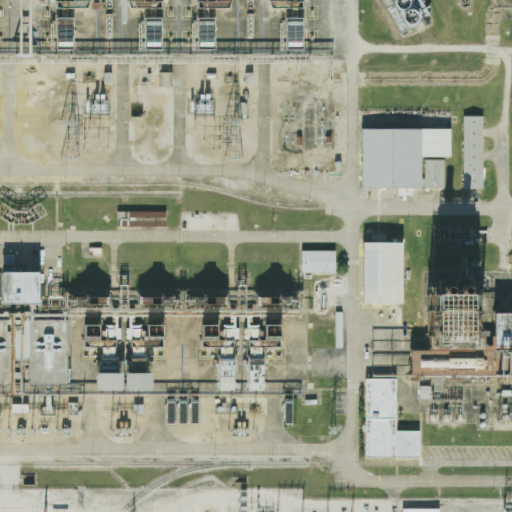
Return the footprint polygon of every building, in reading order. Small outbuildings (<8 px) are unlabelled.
[(247,0),(247,8),(255,8),(255,0),(247,0)] [(419,0),(429,17),(397,35),(377,0),(419,0)] [(106,36),(114,36),(114,13),(106,13),(106,36)] [(247,37),(255,37),(255,14),(247,14),(247,37)] [(149,42),(165,42),(165,18),(149,17),(149,42)] [(201,49),(218,49),(219,17),(202,17),(201,49)] [(160,87),(172,87),(172,72),(159,73),(160,87)] [(461,118),(481,118),(481,190),(461,190),(461,118)] [(361,130),(450,130),(450,158),(420,158),(420,190),(361,191),(361,130)] [(423,161),(443,161),(442,189),(423,189),(423,161)] [(115,213),(164,214),(164,227),(116,227),(115,213)] [(407,303),(406,241),(362,242),(363,292),(363,304),(407,303)] [(336,250),(301,251),(301,273),(336,272),(336,250)] [(1,274),(38,274),(39,307),(1,306),(1,274)] [(495,379),(408,379),(408,353),(426,353),(426,295),(479,295),(479,345),(495,345),(495,379)] [(495,345),(495,315),(511,315),(511,379),(495,379),(495,345)] [(12,364),(12,386),(0,386),(0,322),(12,322),(12,364)] [(12,322),(28,322),(28,364),(12,364),(12,322)] [(28,322),(67,322),(67,387),(28,387),(28,364),(28,322)] [(202,390),(202,324),(235,324),(234,391),(202,390)] [(84,392),(84,325),(117,325),(117,392),(84,392)] [(248,392),(248,325),(281,325),(281,392),(248,392)] [(125,392),(125,326),(158,326),(158,392),(125,392)] [(363,379),(394,379),(396,432),(418,433),(418,458),(364,458),(363,379)] [(432,386),(419,386),(418,399),(431,399),(432,386)]
